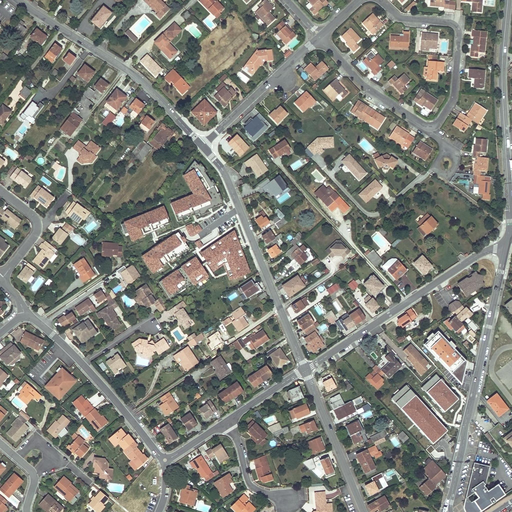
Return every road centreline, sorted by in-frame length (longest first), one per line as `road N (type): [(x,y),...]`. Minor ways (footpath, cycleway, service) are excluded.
road 1 (secondary): [(508,239),(449,501)]
road 2 (tertiary): [(305,370),(225,174),(202,146)]
road 3 (residential): [(305,370),(508,239)]
road 4 (secondary): [(507,0),(501,80),(508,239)]
road 5 (tertiary): [(202,146),(140,79),(17,0)]
road 6 (residential): [(380,0),(397,16),(448,22),(459,32),(454,93),(438,122),(425,125)]
road 7 (tertiary): [(363,511),(305,370)]
road 8 (residential): [(425,125),(366,88),(319,35)]
road 9 (residential): [(164,460),(81,363)]
road 10 (residential): [(0,280),(37,228),(0,189)]
